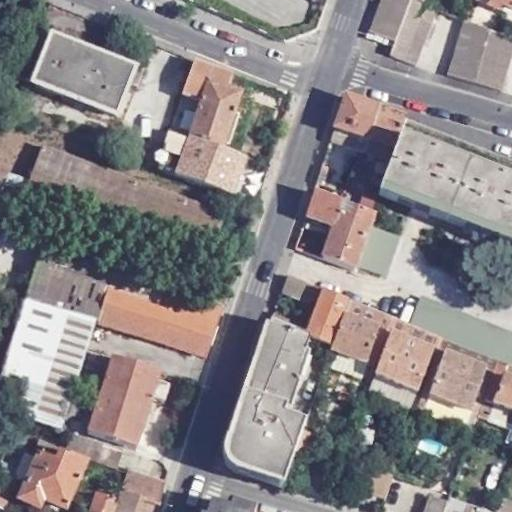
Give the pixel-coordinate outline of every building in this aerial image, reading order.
[(381,0),(371,29),(371,32),(395,42),(392,48),(419,59),(439,11),(431,8),(410,0),(381,0)] [(410,0),(431,8),(433,0),(410,0)] [(511,0),(489,0),(511,9),(511,0)] [(450,71),(504,89),(511,63),(511,40),(467,22),(450,71)] [(47,42),(22,31),(1,69),(115,116),(131,78),(115,71),(119,61),(52,33),(47,42)] [(416,65),(419,59),(392,48),(390,55),(416,65)] [(232,72),(195,57),(183,94),(202,101),(190,136),(222,149),(241,94),(227,89),(232,72)] [(136,67),(119,61),(115,71),(131,78),(136,67)] [(502,91),(504,89),(450,71),(448,75),(502,91)] [(332,141),(364,153),(379,108),(352,99),(346,97),(332,141)] [(364,153),(388,162),(404,117),(379,108),(364,153)] [(222,149),(190,136),(172,129),(156,168),(232,196),(245,158),(222,149)] [(511,233),(511,180),(400,140),(391,163),(383,185),(511,233)] [(41,146),(28,181),(211,250),(224,216),(41,146)] [(322,170),(317,184),(328,187),(333,174),(322,170)] [(314,192),(306,217),(334,227),(323,259),(355,270),(358,263),(370,227),(375,213),(373,213),(314,192)] [(399,237),(370,227),(358,263),(386,274),(399,237)] [(20,416),(62,431),(96,320),(97,320),(108,290),(110,290),(115,276),(40,251),(0,367),(0,384),(19,391),(14,407),(20,416)] [(108,290),(97,320),(207,354),(220,311),(115,276),(110,290),(108,290)] [(312,286),(287,276),(280,293),(306,303),(309,293),(312,286)] [(323,290),(312,286),(309,293),(321,297),(323,290)] [(321,297),(307,336),(308,337),(331,346),(348,301),(323,290),(321,297)] [(472,342),(481,320),(421,296),(413,319),(472,342)] [(348,301),(331,346),(330,350),(371,364),(385,325),(388,317),(348,301)] [(287,318),(271,312),(271,313),(268,321),(284,327),(287,318)] [(436,345),(438,336),(410,325),(388,317),(385,325),(436,345)] [(413,319),(410,325),(438,336),(498,360),(505,362),(511,365),(511,331),(481,320),(472,342),(413,319)] [(301,429),(309,407),(287,399),(308,337),(307,336),(284,327),(268,321),(225,450),(225,452),(226,455),(227,458),(228,461),(229,463),(232,465),(234,467),(236,468),(282,483),(293,452),(301,429)] [(413,389),(428,346),(388,330),(372,374),(413,389)] [(436,345),(430,364),(436,366),(426,394),(469,412),(470,409),(478,413),(483,397),(474,394),(483,368),(492,371),(498,360),(438,336),(436,345)] [(371,364),(330,350),(324,365),(365,379),(371,364)] [(161,371),(112,357),(109,367),(91,361),(79,402),(96,408),(89,432),(136,448),(152,398),(157,383),(161,371)] [(511,408),(511,374),(502,371),(505,362),(498,360),(492,371),(483,397),(511,408)] [(372,374),(367,389),(408,405),(413,389),(372,374)] [(169,386),(157,383),(152,398),(164,401),(169,386)] [(19,391),(0,384),(0,402),(14,407),(19,391)] [(469,412),(426,394),(420,409),(462,427),(469,412)] [(511,408),(483,397),(478,413),(477,415),(511,428),(511,408)] [(314,434),(301,429),(293,452),(306,456),(314,434)] [(27,438),(13,432),(6,447),(20,454),(27,438)] [(89,460),(118,469),(124,451),(72,434),(66,453),(89,460)] [(67,511),(89,460),(66,453),(60,451),(56,460),(39,452),(37,458),(25,484),(18,499),(41,510),(45,501),(67,511)] [(25,484),(37,458),(25,454),(16,476),(18,477),(16,480),(25,484)] [(353,488),(382,498),(391,475),(361,464),(353,488)] [(0,506),(4,509),(16,480),(18,477),(16,476),(0,468),(0,506)] [(157,511),(166,483),(127,472),(118,501),(114,511),(157,511)] [(114,511),(118,501),(98,494),(91,511),(114,511)] [(423,511),(442,511),(446,502),(446,501),(429,495),(423,511)] [(475,511),(477,507),(448,497),(446,501),(446,502),(442,511),(475,511)] [(511,511),(511,502),(501,499),(496,511),(511,511)] [(238,511),(209,502),(206,511),(238,511)]
